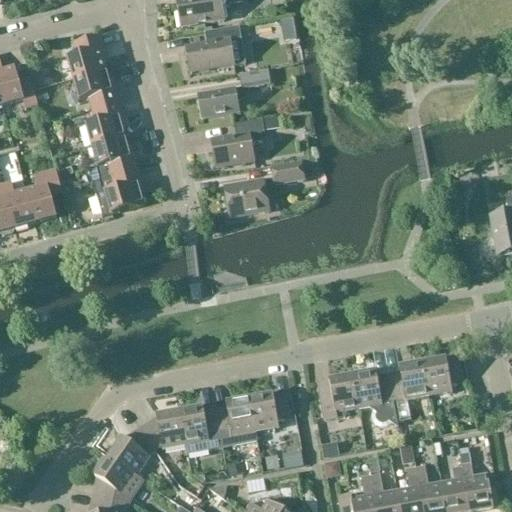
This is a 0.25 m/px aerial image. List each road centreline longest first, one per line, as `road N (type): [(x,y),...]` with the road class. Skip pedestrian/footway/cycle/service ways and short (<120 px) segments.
road 1 (residential): [(45,511),(122,403),(497,321)]
road 2 (residential): [(0,267),(184,217),(123,9)]
road 3 (residential): [(0,39),(123,9)]
